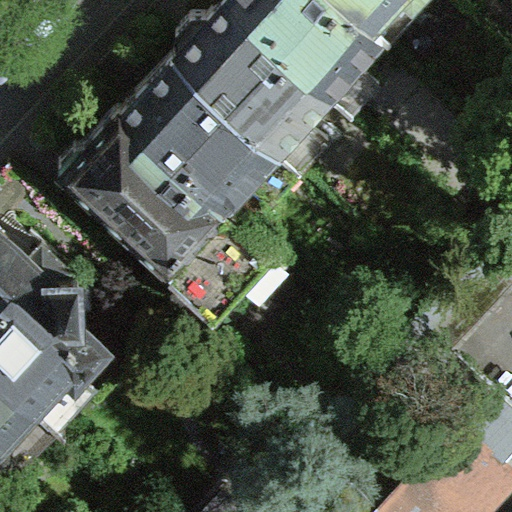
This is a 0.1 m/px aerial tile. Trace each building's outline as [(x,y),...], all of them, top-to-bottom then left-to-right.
[(184,17),(176,26),(177,40),(174,44),(278,140),(330,83),(240,0),(214,0),(207,8),(192,8),(184,17)] [(240,0),(330,83),(352,103),(381,73),(358,52),(381,27),(351,0),(240,0)] [(351,0),(381,27),(390,35),(421,2),(418,0),(351,0)] [(278,140),(174,44),(134,88),(122,101),(226,197),(278,140)] [(226,197),(122,101),(119,98),(83,137),(76,138),(67,148),(59,156),(59,163),(78,180),(85,180),(166,254),(163,258),(213,304),(272,240),(226,197)] [(511,202),(383,342),(433,388),(458,411),(378,497),(363,511),(454,511),(511,450),(511,398),(446,338),(511,265),(511,202)] [(75,367),(104,336),(80,314),(78,268),(71,269),(71,264),(43,238),(29,252),(0,225),(0,366),(32,396),(66,360),(75,367)] [(0,448),(5,443),(0,438),(0,430),(32,396),(0,366),(0,448)] [(458,411),(433,388),(353,474),(378,497),(458,411)] [(363,511),(378,497),(353,474),(343,465),(300,511),(248,511),(238,502),(229,511),(363,511)]
